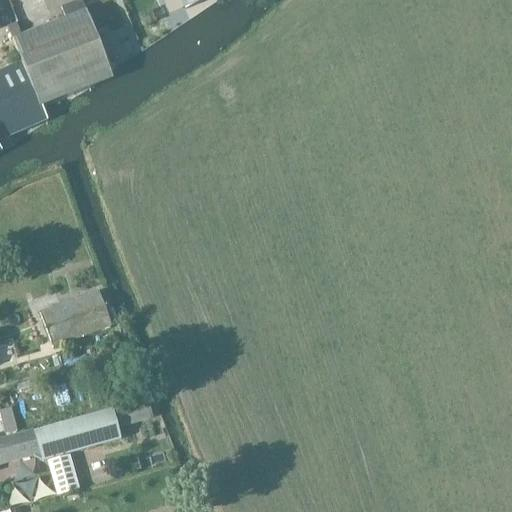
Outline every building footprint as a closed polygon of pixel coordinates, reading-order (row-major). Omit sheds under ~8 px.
[(12,41),(20,63),(40,108),(42,108),(112,81),(104,60),(97,42),(81,0),(60,8),(65,20),(12,41)] [(180,0),(184,9),(205,0),(180,0)] [(97,42),(104,60),(134,49),(126,31),(97,42)] [(40,108),(20,63),(0,72),(0,155),(0,156),(33,140),(29,128),(47,120),(42,108),(40,108)] [(52,348),(109,327),(96,291),(39,313),(52,348)] [(41,462),(119,440),(111,409),(34,431),(0,439),(0,464),(39,454),(41,462)]
